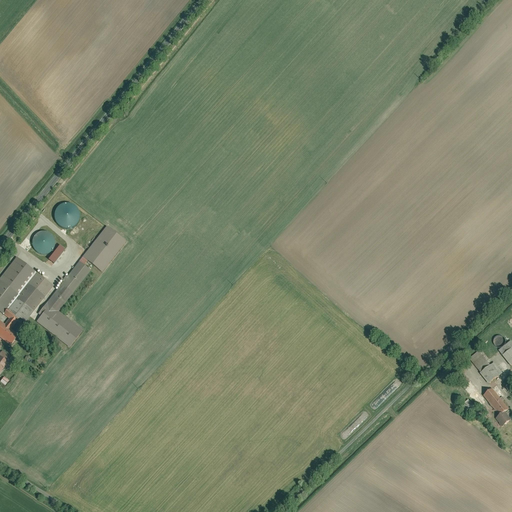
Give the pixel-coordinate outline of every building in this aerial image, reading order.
[(57,229),(77,227),(75,204),(53,206),(54,217),(56,217),(57,229)] [(125,242),(106,228),(83,259),(103,273),(125,242)] [(48,257),(55,239),(36,231),(29,249),(48,257)] [(63,251),(57,246),(47,261),(53,265),(63,251)] [(33,273),(15,259),(0,279),(0,311),(3,313),(5,310),(33,273)] [(89,272),(77,263),(47,303),(58,312),(89,272)] [(52,287),(37,275),(10,310),(26,322),(52,287)] [(34,320),(69,346),(82,330),(58,312),(47,303),(34,320)] [(15,322),(17,319),(5,310),(3,313),(8,318),(15,322)] [(8,318),(4,324),(10,329),(15,322),(8,318)] [(0,321),(0,338),(10,346),(18,335),(10,329),(4,324),(0,321)] [(511,351),(510,349),(501,356),(510,366),(511,364),(511,351)] [(478,351),(468,359),(470,361),(479,373),(482,370),(489,365),(478,351)] [(11,367),(15,362),(2,352),(0,355),(0,358),(7,364),(11,367)] [(494,362),(483,370),(491,381),(501,374),(494,362)] [(9,382),(3,378),(0,381),(0,382),(5,386),(9,382)] [(479,408),(484,403),(467,379),(461,383),(479,408)] [(492,388),(485,393),(500,414),(504,411),(508,409),(492,388)] [(468,400),(461,405),(464,410),(471,405),(468,400)] [(504,412),(497,417),(503,426),(510,421),(504,412)]
